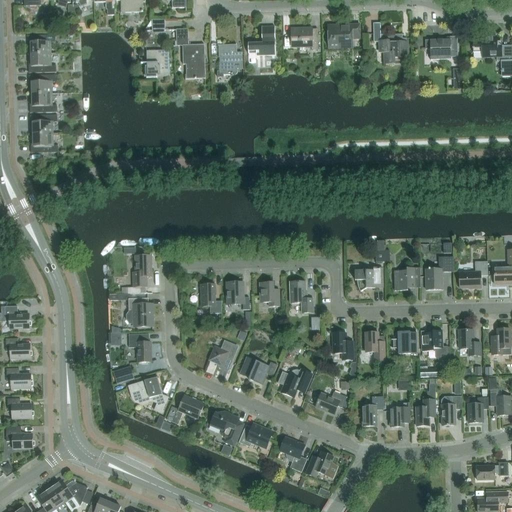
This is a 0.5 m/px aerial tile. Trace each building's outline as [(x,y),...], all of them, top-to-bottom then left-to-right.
[(115,9),(112,9),(111,0),(94,0),(94,3),(106,3),(106,10),(107,10),(107,16),(115,16),(115,9)] [(143,3),(145,3),(144,0),(114,0),(115,1),(121,1),(121,5),(125,5),(125,13),(143,13),(143,3)] [(186,12),(186,0),(171,0),(172,9),(186,8),(186,12)] [(152,32),(165,31),(165,20),(152,21),(152,32)] [(360,26),(359,26),(349,26),(349,24),(341,25),(341,27),(328,27),(329,48),(340,48),(340,45),(352,45),(352,38),(360,38),(360,26)] [(381,24),(373,24),(374,43),(380,43),(381,53),(385,53),(385,65),(402,65),(402,59),(407,59),(406,39),(402,39),(402,35),(381,35),(381,24)] [(274,27),(261,27),(262,44),(248,44),(248,55),(256,55),(256,57),(275,56),(274,27)] [(312,33),(312,29),(291,30),(292,47),(311,47),(311,50),(319,50),(318,33),(312,33)] [(194,80),(205,79),(204,45),(188,46),(188,30),(176,30),(176,47),(182,46),(183,65),(186,65),(186,75),(185,75),(185,81),(194,81),(194,80)] [(28,36),(28,42),(28,43),(31,43),(31,55),(51,54),(50,43),(55,43),(55,35),(28,36)] [(450,40),(448,40),(425,41),(425,50),(430,50),(430,61),(451,60),(451,57),(458,57),(457,37),(450,37),(450,40)] [(511,46),(510,46),(501,47),(497,43),(497,39),(495,38),(473,38),(473,53),(481,53),(481,57),(496,57),(497,62),(501,62),(502,77),(511,76),(511,46)] [(242,54),(242,53),(237,54),(236,45),(236,46),(218,46),(219,58),(221,58),(221,64),(219,64),(219,72),(217,72),(217,78),(223,78),(223,76),(237,75),(237,70),(242,70),(242,54)] [(157,74),(169,74),(168,51),(146,52),(147,67),(145,67),(145,68),(146,68),(146,78),(156,77),(156,78),(157,78),(157,74)] [(29,67),(29,74),(56,73),(56,66),(51,66),(51,54),(31,55),(31,67),(29,67)] [(29,83),(32,83),(32,95),(52,94),(52,83),(56,83),(56,75),(29,76),(29,83)] [(30,107),(30,114),(58,113),(57,106),(52,106),(52,94),(32,95),(32,106),(30,107)] [(30,116),(30,123),(33,123),(33,135),(53,134),(53,123),(58,123),(57,115),(30,116)] [(33,135),(33,147),(31,147),(31,154),(58,153),(58,146),(53,146),(53,134),(33,135)] [(452,243),(443,244),(443,254),(452,254),(452,243)] [(511,250),(507,251),(507,267),(494,268),(494,285),(511,284),(511,250)] [(385,251),(375,251),(376,263),(386,263),(385,258),(385,251)] [(147,288),(147,278),(151,277),(151,256),(135,257),(136,273),(133,273),(133,278),(133,288),(147,288)] [(442,273),(453,273),(454,273),(453,258),(439,258),(439,270),(430,270),(430,269),(429,269),(429,270),(426,270),(426,291),(442,290),(442,273)] [(473,289),(481,289),(481,277),(488,276),(487,262),(475,263),(475,273),(459,273),(459,289),(473,289)] [(366,289),(370,289),(375,289),(375,288),(383,288),(382,269),(374,269),(374,271),(355,272),(355,281),(357,281),(357,283),(357,284),(357,286),(358,287),(358,289),(359,290),(359,291),(360,293),(366,289)] [(408,289),(419,289),(420,289),(420,269),(407,269),(407,271),(394,272),(394,292),(408,291),(408,289)] [(301,304),(302,314),(313,313),(313,299),(306,300),(306,282),(290,283),(290,304),(301,304)] [(243,298),(243,283),(227,283),(228,305),(243,305),(243,311),(249,310),(249,298),(243,298)] [(269,307),(280,307),(279,290),(273,291),(273,283),(260,284),(260,303),(269,303),(269,307)] [(215,302),(215,285),(201,285),(201,307),(210,307),(210,314),(222,314),(221,302),(215,302)] [(153,327),(152,306),(148,306),(148,299),(129,300),(129,312),(126,315),(126,321),(130,325),(134,325),(135,327),(153,327)] [(10,330),(30,329),(29,315),(21,315),(21,313),(18,313),(18,307),(5,307),(5,322),(9,322),(10,330)] [(492,341),(492,356),(502,355),(511,355),(510,349),(511,349),(510,330),(497,330),(498,341),(492,341)] [(417,356),(416,331),(415,331),(416,332),(398,333),(398,340),(393,340),(393,349),(399,349),(399,355),(410,355),(416,354),(416,356),(417,356)] [(442,347),(442,331),(432,332),(432,334),(421,334),(422,352),(436,352),(436,358),(440,361),(448,361),(447,347),(442,347)] [(469,357),(481,356),(480,343),(473,344),(473,331),(459,331),(459,350),(468,350),(469,357)] [(241,332),(238,339),(244,342),(247,334),(241,332)] [(378,347),(378,333),(365,334),(366,353),(375,353),(375,362),(385,362),(384,347),(378,347)] [(122,334),(111,334),(111,342),(122,342),(122,334)] [(347,348),(346,334),(332,334),(333,354),(342,354),(342,361),(354,361),(353,348),(347,348)] [(149,343),(149,335),(129,335),(129,349),(137,348),(138,363),(152,363),(151,343),(149,343)] [(10,359),(30,359),(30,345),(19,345),(18,339),(6,339),(6,352),(10,352),(10,359)] [(237,347),(225,342),(221,351),(215,348),(210,361),(222,366),(221,369),(228,371),(237,347)] [(249,380),(262,385),(266,375),(273,377),(278,366),(271,363),(269,367),(247,358),(240,375),(249,379),(249,380)] [(131,368),(120,372),(123,383),(134,379),(131,368)] [(11,389),(31,389),(31,375),(19,375),(19,369),(6,369),(7,382),(11,382),(11,389)] [(281,393),(294,399),(297,392),(304,395),(307,389),(312,375),(300,370),(300,372),(298,371),(296,370),(293,371),(292,372),(290,374),(289,376),(288,375),(288,376),(283,374),(283,373),(282,373),(278,384),(279,383),(284,386),(281,393)] [(162,414),(168,400),(169,397),(163,395),(161,390),(157,378),(129,387),(132,397),(133,399),(135,401),(136,402),(138,403),(140,404),(142,405),(145,405),(151,401),(157,404),(154,411),(162,414)] [(338,407),(345,410),(348,405),(347,398),(334,392),(331,398),(321,394),(316,408),(334,415),(338,407)] [(423,408),(416,408),(416,427),(430,427),(429,418),(436,418),(436,414),(435,401),(435,393),(429,393),(427,393),(427,398),(427,401),(423,401),(423,408)] [(511,416),(511,397),(496,398),(496,393),(490,393),(491,407),(496,407),(497,416),(511,416)] [(204,404),(184,396),(179,410),(172,407),(167,420),(178,425),(183,414),(198,420),(204,404)] [(362,427),(377,427),(376,411),(384,410),(383,397),(372,398),(372,407),(362,407),(362,427)] [(462,410),(462,397),(444,398),(441,401),(442,426),(456,426),(455,410),(462,410)] [(483,410),(489,410),(488,398),(477,398),(477,405),(468,405),(469,424),(483,423),(483,410)] [(12,419),(32,419),(32,405),(20,405),(20,399),(7,399),(8,412),(12,412),(12,419)] [(389,409),(390,428),(404,427),(404,418),(410,418),(409,404),(403,404),(403,409),(389,409)] [(238,422),(239,419),(225,413),(223,416),(216,413),(210,426),(223,431),(222,433),(224,438),(226,439),(224,443),(235,447),(244,425),(238,422)] [(167,423),(164,430),(170,432),(173,425),(167,423)] [(266,449),(273,433),(253,425),(252,428),(246,426),(239,443),(250,448),(252,444),(266,449)] [(13,449),(33,449),(32,435),(24,435),(24,433),(21,433),(21,427),(6,427),(6,442),(13,442),(13,449)] [(300,457),(305,446),(297,443),(297,444),(285,439),(279,452),(287,455),(286,456),(288,461),(292,463),(290,468),(302,473),(307,460),(300,457)] [(327,476),(333,479),(337,468),(331,465),(334,458),(321,452),(318,459),(313,457),(310,463),(305,474),(316,478),(318,473),(327,476)] [(14,470),(9,463),(3,468),(7,475),(14,470)] [(508,463),(499,463),(499,466),(494,467),(494,466),(477,467),(477,481),(495,481),(495,474),(499,474),(499,477),(508,477),(508,463)] [(77,483),(73,486),(68,489),(62,481),(53,487),(65,503),(73,498),(79,507),(80,508),(87,488),(77,483)] [(53,487),(45,492),(56,509),(65,503),(53,487)] [(44,510),(41,511),(51,511),(56,509),(45,492),(36,498),(44,510)] [(486,499),(477,499),(477,511),(498,511),(498,504),(508,503),(507,493),(493,493),(486,493),(486,499)] [(106,511),(111,503),(100,499),(95,511),(89,509),(88,511),(106,511)] [(111,503),(106,511),(119,511),(121,508),(111,503)]
